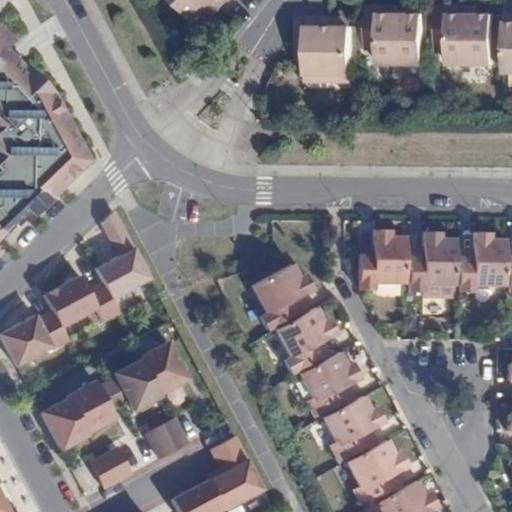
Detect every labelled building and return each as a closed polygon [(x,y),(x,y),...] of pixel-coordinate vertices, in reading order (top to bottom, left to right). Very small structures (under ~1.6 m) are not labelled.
[(174,0),(194,21),(206,9),(215,0),(217,0),(221,4),(225,0),(174,0)] [(217,0),(215,0),(206,9),(211,15),(221,4),(217,0)] [(365,5),(365,17),(365,50),(377,50),(377,62),(423,63),(424,15),(407,13),(393,14),(393,6),(365,5)] [(462,6),(435,6),(435,50),(446,50),(446,64),(492,64),(493,14),(477,14),(462,14),(462,6)] [(304,18),(295,17),(296,60),(304,61),(304,18)] [(304,18),(304,61),(304,81),(323,81),(324,74),(350,74),(350,26),(330,27),(330,17),(304,18)] [(351,18),(330,17),(330,27),(350,26),(351,18)] [(0,30),(0,231),(11,221),(24,208),(30,214),(86,160),(60,112),(53,116),(46,101),(52,95),(24,67),(21,69),(11,58),(1,48),(9,41),(0,30)] [(24,208),(11,221),(17,226),(30,214),(24,208)] [(116,215),(103,223),(116,248),(130,241),(116,215)] [(358,256),(357,288),(372,290),(373,282),(404,283),(404,267),(404,250),(404,241),(387,240),(387,232),(371,231),(370,248),(369,257),(358,256)] [(422,286),(454,287),(454,269),(454,251),(455,241),(439,241),(439,234),(422,234),(421,250),(421,259),(408,259),(407,266),(408,292),(422,293),(422,286)] [(473,287),(504,286),(504,269),(505,251),(504,242),(490,242),(490,234),(471,235),(471,250),(471,260),(458,260),(458,269),(458,293),(473,293),(473,287)] [(130,241),(116,248),(120,255),(133,248),(130,241)] [(120,255),(94,268),(102,283),(111,299),(111,298),(150,278),(133,248),(120,255)] [(358,248),(358,256),(369,257),(370,248),(358,248)] [(404,250),(404,267),(407,266),(408,259),(421,259),(421,250),(404,250)] [(454,251),(454,269),(458,269),(458,260),(471,260),(471,250),(454,251)] [(289,303),(298,299),(309,291),(303,277),(296,280),(290,268),(251,288),(265,315),(260,317),(267,330),(286,319),(295,315),(289,303)] [(51,310),(60,327),(61,327),(95,309),(102,323),(119,313),(111,298),(111,299),(102,283),(88,291),(79,276),(43,295),(51,310)] [(287,323),(305,313),(298,299),(289,303),(295,315),(286,319),(287,323)] [(320,323),(313,309),(305,313),(287,323),(274,330),(289,358),(283,361),(289,374),(310,363),(319,359),(313,347),(322,342),(333,336),(326,320),(320,323)] [(0,333),(0,336),(16,366),(51,347),(52,349),(68,340),(61,327),(60,327),(51,310),(37,318),(35,314),(0,333)] [(140,358),(159,393),(187,379),(167,341),(139,356),(140,358)] [(329,357),(322,342),(313,347),(319,359),(310,363),(312,366),(329,357)] [(345,368),(337,353),(329,357),(312,366),(297,374),(310,400),(305,402),(313,417),(334,407),(342,402),(337,391),(346,386),(357,380),(350,366),(345,368)] [(127,400),(133,411),(160,396),(159,393),(140,358),(113,373),(115,377),(127,400)] [(115,377),(106,382),(118,405),(127,400),(115,377)] [(94,380),(66,394),(67,397),(86,433),(114,418),(110,410),(98,386),(94,380)] [(106,382),(98,386),(110,410),(118,405),(106,382)] [(342,402),(334,407),(335,411),(353,401),(346,386),(337,391),(342,402)] [(40,411),(60,449),(87,435),(86,433),(67,397),(40,411)] [(335,411),(321,419),(335,445),(329,448),(336,462),(358,451),(366,446),(360,435),(369,430),(381,424),(373,409),(368,411),(360,397),(353,401),(335,411)] [(172,418),(159,425),(173,451),(186,444),(172,418)] [(145,433),(159,458),(173,451),(159,425),(145,433)] [(359,455),(376,445),(369,430),(360,435),(366,446),(358,451),(359,455)] [(222,508),(224,510),(263,489),(235,436),(211,449),(223,472),(208,480),(223,508),(222,508)] [(392,455),(384,441),(376,445),(359,455),(345,462),(359,489),(352,492),(360,506),(380,495),(389,491),(383,479),(393,473),(404,468),(397,453),(392,455)] [(118,447),(103,455),(117,481),(132,473),(118,447)] [(89,462),(103,488),(117,481),(103,455),(89,462)] [(382,499),(401,489),(393,473),(383,479),(389,491),(380,495),(382,499)] [(214,511),(222,508),(223,508),(208,480),(172,500),(178,511),(214,511)] [(422,496),(414,482),(401,489),(382,499),(374,503),(378,511),(427,511),(434,508),(427,494),(422,496)]
